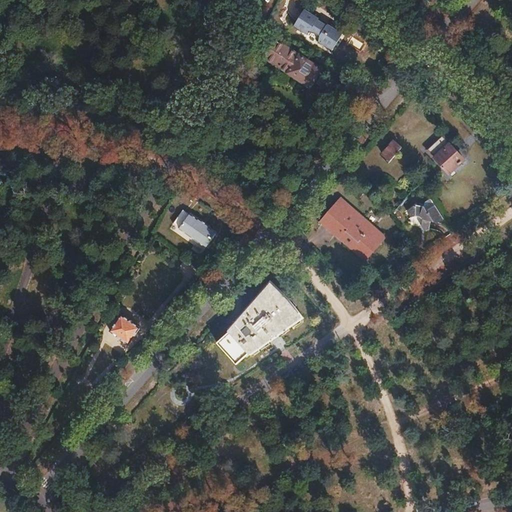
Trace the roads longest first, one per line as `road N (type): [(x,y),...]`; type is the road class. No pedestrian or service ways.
road 1 (residential): [(0,474),(168,165)]
road 2 (residential): [(36,496),(265,232)]
road 3 (residential): [(81,511),(347,325)]
road 4 (residential): [(265,232),(424,52)]
road 5 (residential): [(0,357),(70,132)]
road 6 (residential): [(192,511),(394,425)]
road 7 (residential): [(347,325),(511,210)]
road 8 (residential): [(168,165),(259,0)]
road 9 (residential): [(70,132),(114,0)]
road 10 (residential): [(424,52),(511,150)]
road 11 (residential): [(394,425),(511,373)]
road 12 (residential): [(347,325),(265,232)]
